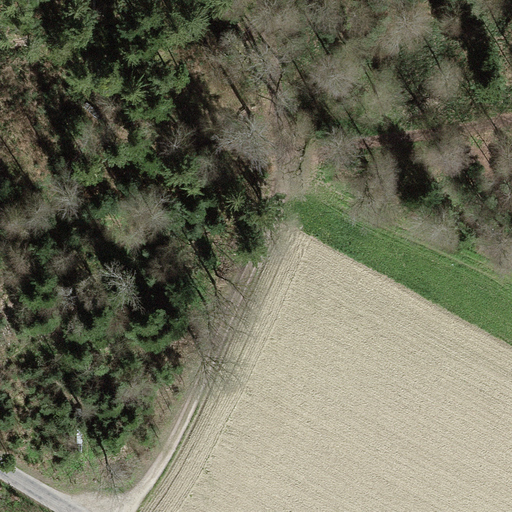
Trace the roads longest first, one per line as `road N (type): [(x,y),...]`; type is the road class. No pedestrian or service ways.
road 1 (track): [(285,150),(276,202),(132,511)]
road 2 (track): [(257,0),(285,150)]
